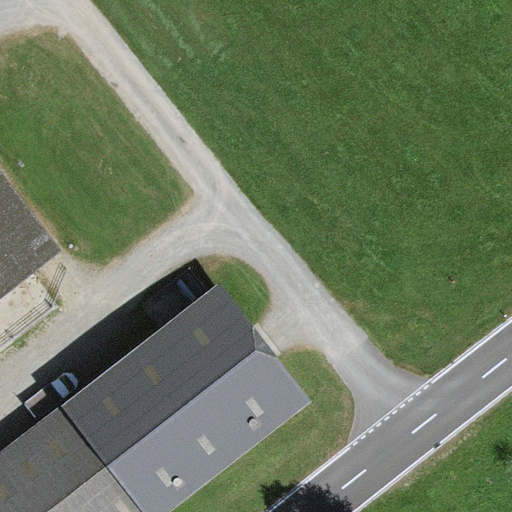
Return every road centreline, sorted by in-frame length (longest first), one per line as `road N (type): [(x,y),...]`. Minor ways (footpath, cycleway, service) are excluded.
road 1 (track): [(409,434),(66,0)]
road 2 (tertiary): [(511,356),(312,511)]
